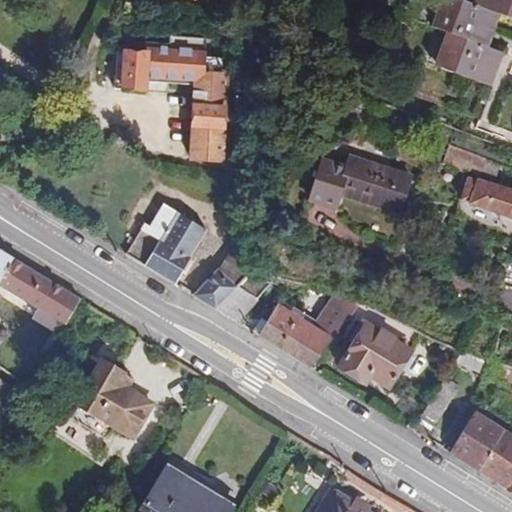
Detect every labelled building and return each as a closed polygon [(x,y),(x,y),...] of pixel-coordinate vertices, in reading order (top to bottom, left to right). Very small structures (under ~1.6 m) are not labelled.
[(493,10),(473,2),(469,0),(441,0),(432,24),(448,30),(480,43),(493,10)] [(493,10),(502,13),(511,17),(511,0),(473,0),(473,2),(493,10)] [(488,47),(502,13),(493,10),(480,43),(488,47)] [(505,54),(488,47),(480,43),(448,30),(435,63),(492,86),(505,54)] [(141,93),(143,83),(193,86),(188,168),(219,170),(225,70),(222,70),(223,54),(203,54),(204,39),(163,37),(162,46),(142,46),(141,59),(114,58),(112,91),(141,93)] [(461,149),(448,145),(442,163),(454,168),(461,149)] [(502,163),(461,149),(454,168),(484,178),(486,172),(498,176),(502,163)] [(413,178),(352,157),(349,167),(324,158),(311,197),(339,207),(344,193),(400,213),(413,178)] [(511,218),(511,189),(484,180),(480,179),(479,181),(468,178),(461,199),(470,202),(469,205),(511,218)] [(140,234),(125,260),(174,290),(207,237),(165,210),(148,239),(140,234)] [(0,290),(0,291),(17,266),(0,255),(0,290)] [(242,286),(253,272),(236,258),(220,276),(232,289),(238,283),(242,286)] [(66,331),(81,305),(17,266),(0,291),(66,331)] [(265,272),(256,269),(253,272),(242,286),(218,317),(239,329),(266,283),(265,272)] [(507,300),(511,301),(511,298),(511,276),(494,269),(487,292),(507,300)] [(218,317),(242,286),(238,283),(232,289),(220,276),(195,302),(218,317)] [(326,298),(300,292),(299,301),(330,311),(336,303),(326,298)] [(284,304),(259,342),(313,375),(360,313),(336,303),(330,311),(319,331),(306,323),(308,320),(284,304)] [(381,341),(364,331),(353,349),(357,351),(341,376),(365,392),(371,384),(389,395),(401,375),(408,379),(417,364),(410,361),(411,358),(395,348),(396,345),(384,337),(381,341)] [(460,354),(457,365),(479,371),(482,359),(460,354)] [(153,410),(127,393),(120,388),(124,380),(103,367),(78,408),(131,442),(153,410)] [(511,387),(511,372),(504,369),(498,381),(511,387)] [(0,404),(9,410),(20,394),(0,380),(0,404)] [(120,388),(127,393),(132,385),(124,380),(120,388)] [(447,382),(424,418),(437,426),(461,390),(447,382)] [(450,460),(479,477),(504,437),(475,419),(450,460)] [(479,477),(494,487),(511,459),(511,441),(504,437),(479,477)] [(511,459),(494,487),(508,496),(511,489),(511,459)] [(296,473),(282,507),(293,511),(308,511),(320,483),(296,473)] [(235,511),(236,511),(221,501),(223,498),(211,490),(208,494),(193,484),(190,488),(170,476),(149,511),(151,511),(235,511)] [(353,511),(331,498),(321,511),(353,511)]
